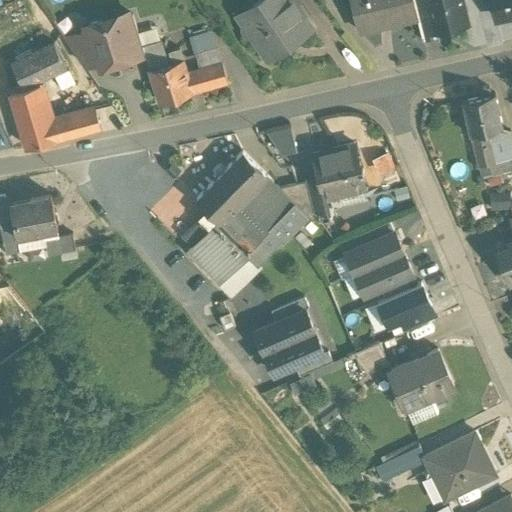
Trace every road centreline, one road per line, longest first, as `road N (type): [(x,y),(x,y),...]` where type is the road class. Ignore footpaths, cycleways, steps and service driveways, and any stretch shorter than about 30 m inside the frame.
road 1 (track): [(65,159),(349,511)]
road 2 (residential): [(0,173),(386,88)]
road 3 (residential): [(511,377),(386,88)]
road 4 (track): [(24,511),(230,365)]
road 5 (residential): [(386,88),(511,59)]
